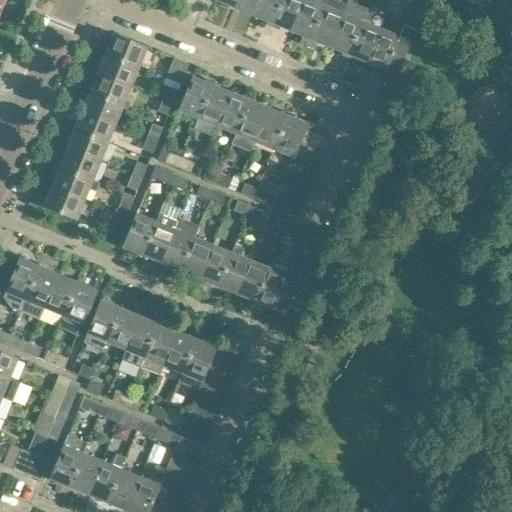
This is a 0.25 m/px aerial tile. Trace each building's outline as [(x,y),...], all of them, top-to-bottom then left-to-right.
[(254,16),(260,0),(237,0),(234,7),(254,16)] [(273,23),(282,0),(260,0),(254,16),(273,23)] [(291,31),(304,0),(282,0),(273,23),(291,31)] [(308,46),(326,0),(315,0),(304,0),(291,31),(302,35),(301,40),(302,44),(308,46)] [(347,3),(338,0),(326,0),(308,46),(312,48),(316,46),(318,41),(329,46),(347,3)] [(347,3),(329,46),(348,54),(367,8),(348,1),(347,3)] [(367,62),(381,27),(371,23),(376,12),(367,8),(348,54),(367,62)] [(402,68),(418,29),(406,24),(401,35),(381,27),(367,62),(385,69),(385,70),(386,70),(389,63),(402,68)] [(143,56),(147,47),(113,33),(112,35),(111,35),(106,35),(103,42),(106,46),(108,46),(105,53),(139,67),(143,56)] [(131,86),(139,67),(105,53),(97,72),(131,86)] [(181,84),(189,64),(174,58),(166,78),(181,84)] [(123,105),(131,86),(97,72),(89,92),(123,105)] [(199,117),(213,84),(193,75),(179,109),(199,117)] [(218,126),(232,91),(213,84),(199,117),(195,128),(211,135),(215,125),(218,126)] [(173,103),(179,89),(169,85),(163,99),(173,103)] [(237,134),(251,99),(232,91),(218,126),(237,134)] [(116,124),(123,105),(89,92),(82,110),(116,124)] [(168,114),(173,103),(163,99),(158,110),(168,114)] [(237,134),(232,144),(251,152),(255,141),(269,107),(251,99),(237,134)] [(274,149),(288,114),(269,107),(255,141),(274,149)] [(108,143),(116,124),(82,110),(74,129),(108,143)] [(300,141),(305,129),(308,122),(288,114),(274,149),(294,157),(296,151),(300,141)] [(157,141),(163,127),(153,123),(148,137),(157,141)] [(100,161),(108,143),(74,129),(66,147),(100,161)] [(331,140),(312,132),(305,129),(300,141),(326,151),(331,140)] [(152,152),(157,141),(148,137),(143,148),(152,152)] [(326,151),(300,141),(296,151),(322,162),(326,151)] [(93,180),(93,179),(100,161),(66,147),(59,166),(93,180)] [(322,162),(296,151),(294,157),(291,163),(317,174),(322,162)] [(179,167),(183,157),(170,152),(166,161),(179,167)] [(191,172),(195,162),(183,157),(179,167),(191,172)] [(142,179),(148,165),(138,161),(132,175),(142,179)] [(317,174),(291,163),(287,174),(312,185),(317,174)] [(100,182),(93,179),(93,180),(59,166),(51,185),(85,199),(89,188),(96,190),(100,182)] [(172,184),(176,175),(156,166),(152,176),(172,184)] [(217,182),(221,173),(208,167),(204,177),(217,182)] [(229,187),(233,177),(221,173),(217,182),(229,187)] [(312,185),(287,174),(282,186),(308,195),(312,185)] [(137,190),(142,179),(132,175),(127,186),(137,190)] [(184,189),(188,180),(176,175),(172,184),(184,189)] [(254,198),(258,188),(245,183),(241,192),(254,198)] [(77,218),(85,199),(51,185),(43,205),(77,218)] [(210,200),(214,190),(200,185),(196,195),(210,200)] [(308,195),(282,186),(278,196),(303,207),(308,195)] [(267,203),(271,193),(258,188),(254,198),(267,203)] [(222,205),(226,195),(214,190),(210,200),(222,205)] [(127,216),(135,197),(125,193),(116,212),(127,216)] [(303,207),(278,196),(274,206),(299,217),(303,207)] [(247,215),(251,205),(238,200),(234,210),(247,215)] [(259,220),(264,211),(251,205),(247,215),(259,220)] [(118,236),(127,216),(116,212),(112,224),(108,231),(118,236)] [(143,256),(157,220),(137,212),(123,247),(143,256)] [(160,214),(157,220),(143,256),(161,263),(176,228),(179,221),(160,214)] [(284,231),(289,221),(276,216),(271,226),(284,231)] [(298,236),(302,226),(289,221),(284,231),(298,236)] [(180,271),(195,236),(176,228),(161,263),(180,271)] [(324,247),(328,237),(314,232),(310,242),(324,247)] [(199,278),(213,243),(195,236),(180,271),(199,278)] [(218,286),(232,251),(213,243),(199,278),(218,286)] [(237,294),(251,259),(241,255),(244,248),(235,245),(232,251),(218,286),(237,294)] [(25,299),(39,266),(19,258),(3,297),(10,308),(19,312),(24,299),(25,299)] [(256,301),(270,267),(251,259),(237,294),(256,301)] [(24,299),(19,312),(38,320),(43,307),(57,273),(39,266),(25,299),(24,299)] [(276,309),(289,275),(270,267),(256,301),(276,309)] [(63,314),(77,281),(57,273),(43,307),(63,314)] [(295,317),(309,283),(289,275),(276,309),(295,317)] [(83,322),(97,289),(77,281),(63,314),(64,315),(59,326),(78,334),(82,322),(83,322)] [(87,335),(85,341),(103,348),(106,342),(120,308),(101,300),(87,335)] [(125,350),(139,315),(120,308),(106,342),(125,350)] [(141,366),(158,323),(139,315),(125,350),(122,358),(141,366)] [(162,365),(176,330),(158,323),(141,366),(160,374),(164,365),(162,365)] [(0,340),(7,344),(11,334),(0,329),(0,340)] [(182,372),(196,338),(176,330),(162,365),(164,365),(182,372)] [(25,351),(29,342),(11,334),(7,344),(25,351)] [(210,362),(214,351),(217,346),(196,338),(182,372),(179,382),(198,390),(201,384),(205,373),(210,362)] [(29,342),(25,351),(38,357),(42,347),(29,342)] [(68,358),(48,349),(44,359),(64,368),(68,358)] [(0,372),(10,377),(18,358),(0,351),(0,372)] [(240,361),(223,354),(214,351),(210,362),(236,373),(240,361)] [(236,373),(210,362),(205,373),(231,384),(236,373)] [(91,379),(95,369),(83,364),(79,374),(91,379)] [(21,381),(10,377),(0,372),(0,394),(2,396),(13,401),(21,381)] [(231,384),(205,373),(201,384),(227,394),(231,384)] [(72,402),(80,383),(71,378),(63,399),(72,402)] [(100,394),(104,384),(91,379),(87,389),(100,394)] [(222,406),(227,394),(201,384),(198,390),(196,396),(222,406)] [(125,404),(129,394),(117,389),(113,399),(125,404)] [(138,410),(142,400),(129,394),(125,404),(138,410)] [(92,411),(97,402),(84,396),(80,406),(92,411)] [(222,406),(196,396),(192,407),(217,418),(222,406)] [(64,421),(72,402),(63,399),(55,417),(64,421)] [(163,420),(167,410),(155,405),(151,415),(163,420)] [(118,422),(122,412),(110,407),(106,417),(118,422)] [(217,418),(192,407),(187,419),(213,429),(217,418)] [(176,425),(180,415),(167,410),(163,420),(176,425)] [(122,412),(118,422),(131,427),(135,417),(122,412)] [(56,441),(64,421),(55,417),(47,437),(56,441)] [(213,429),(187,419),(183,429),(209,439),(213,429)] [(147,422),(143,432),(156,437),(160,427),(147,422)] [(176,445),(180,436),(172,434),(173,432),(160,427),(156,437),(176,445)] [(35,433),(27,452),(48,461),(56,441),(47,437),(35,433)] [(83,452),(84,453),(88,442),(69,434),(65,444),(64,444),(50,478),(69,486),(83,452)] [(205,447),(180,436),(176,445),(175,447),(201,458),(205,447)] [(201,458),(175,447),(171,458),(196,469),(201,458)] [(21,450),(14,469),(41,480),(43,476),(48,461),(27,452),(21,450)] [(88,494),(102,460),(84,453),(83,452),(69,486),(88,494)] [(121,468),(126,457),(117,453),(112,464),(102,460),(88,494),(107,502),(121,468)] [(196,469),(171,458),(166,470),(192,481),(196,469)] [(157,492),(162,481),(166,470),(156,465),(150,480),(140,476),(127,510),(131,511),(149,511),(153,503),(157,492)] [(127,510),(140,476),(121,468),(107,502),(127,510)] [(187,492),(192,481),(166,470),(162,481),(187,492)] [(187,492),(162,481),(157,492),(183,502),(187,492)] [(178,511),(183,502),(157,492),(153,503),(173,511),(178,511)] [(173,511),(153,503),(149,511),(173,511)]
